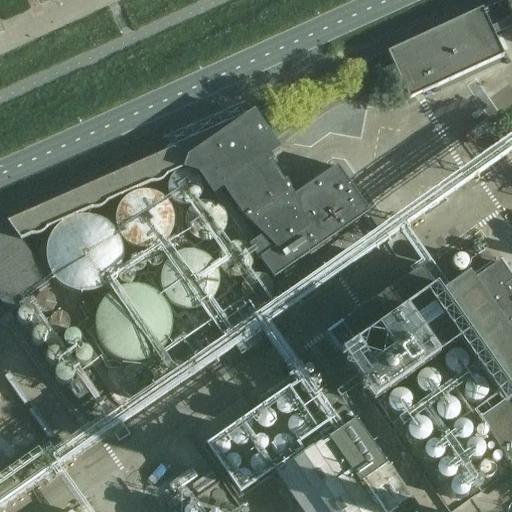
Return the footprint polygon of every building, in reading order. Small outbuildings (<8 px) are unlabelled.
[(511,0),(502,0),(503,2),(511,21),(511,0)] [(481,10),(386,54),(408,101),(503,57),(481,10)] [(47,230),(69,221),(91,211),(95,211),(100,210),(103,208),(105,206),(106,204),(150,185),(153,185),(158,184),(161,183),(164,181),(166,178),(182,171),(197,175),(212,198),(222,191),(240,218),(241,217),(262,238),(247,248),(258,263),(260,262),(273,280),(369,214),(336,167),(293,197),(286,181),(272,162),(272,161),(270,158),(279,151),(253,113),(187,158),(172,149),(5,223),(0,225),(0,303),(8,315),(51,285),(21,242),(31,238),(35,238),(38,237),(41,236),(44,233),(47,230)] [(165,190),(166,195),(167,199),(170,203),(174,206),(178,208),(182,209),(187,208),(192,207),(195,204),(199,200),(200,196),(201,191),(201,187),(199,182),(197,179),(193,175),(189,173),(184,173),(179,173),(175,175),(171,177),(168,181),(166,185),(165,190)] [(114,222),(115,230),(117,237),(122,244),(128,249),(135,252),(143,253),(150,253),(158,250),(164,246),(169,240),(173,233),(174,225),(173,217),(171,210),(166,203),(160,198),(153,195),(145,193),(138,194),(130,197),(124,201),(119,207),(115,214),(114,222)] [(183,224),(183,229),(185,234),(188,239),(192,242),(197,244),(203,245),(208,245),(213,243),(218,240),(221,236),(223,231),(224,226),(224,220),(222,215),(219,211),(215,207),(210,205),(204,204),(199,204),(194,206),(190,209),(186,213),(184,218),(183,224)] [(47,256),(48,265),(51,274),(57,282),(64,289),(73,293),(83,295),(92,294),(101,290),(109,285),(116,277),(120,269),(122,259),(121,249),(117,240),(112,232),(104,226),(96,222),(86,220),(76,221),(67,224),(59,230),(53,237),(48,246),(47,256)] [(216,262),(216,267),(218,272),(220,275),(224,278),(228,280),(233,281),(237,281),(242,279),(246,277),(249,273),(251,269),(252,264),(251,259),(250,255),(247,251),(243,248),(239,246),(234,245),(230,246),(225,247),(221,250),(218,254),(216,258),(216,262)] [(159,283),(160,291),(162,298),(167,305),(173,310),(180,313),(188,315),(195,314),(203,311),(209,307),(214,301),(218,294),(219,286),(218,278),(216,271),(211,264),(205,259),(198,256),(190,255),(182,255),(175,258),(169,262),(164,268),(160,275),(159,283)] [(451,265),(451,268),(452,270),(453,272),(455,273),(457,274),(460,275),(462,274),(464,274),(466,272),(468,270),(469,268),(469,266),(469,264),(468,261),(467,260),(465,258),(463,257),(461,257),(458,257),(456,258),(454,259),(453,261),(452,263),(451,265)] [(421,269),(324,337),(338,356),(336,357),(372,407),(468,338),(511,398),(478,421),(511,468),(511,467),(511,279),(499,262),(472,281),(468,275),(441,294),(438,289),(436,290),(421,269)] [(237,292),(237,297),(239,301),(242,305),(245,308),(249,310),(254,311),(259,310),(263,309),(267,306),(270,302),(272,298),(273,294),(273,289),(271,284),(268,281),(265,278),(260,276),(256,275),(251,275),(247,277),(243,279),(240,283),(238,287),(237,292)] [(95,327),(96,337),(99,346),(105,354),(112,360),(121,364),(131,366),(140,365),(150,362),(158,356),(164,349),(168,340),(170,331),(169,321),(166,312),(160,304),(153,297),(144,293),(134,292),(124,292),(115,296),(107,301),(101,309),(97,318),(95,327)] [(16,320),(16,322),(17,324),(18,326),(20,327),(21,328),(23,329),(25,328),(27,328),(29,326),(30,325),(31,323),(32,321),(31,319),(31,317),(29,315),(28,314),(26,313),(24,313),(22,313),(20,314),(18,315),(17,317),(16,318),(16,320)] [(32,342),(32,344),(33,346),(34,347),(35,349),(37,349),(39,350),(41,350),(43,349),(45,348),(46,346),(47,344),(47,342),(47,340),(47,338),(45,337),(44,336),(42,335),(40,334),(38,334),(36,335),(34,336),(33,338),(32,340),(32,342)] [(62,344),(62,347),(63,349),(64,351),(66,352),(68,353),(70,353),(73,353),(75,352),(76,351),(78,349),(79,347),(79,345),(79,343),(78,341),(77,339),(75,338),(73,337),(71,336),(69,336),(67,337),(65,338),(64,340),(63,342),(62,344)] [(46,362),(46,364),(47,366),(48,367),(49,369),(51,369),(53,370),(55,370),(57,369),(59,368),(60,366),(61,364),(61,362),(61,360),(61,358),(59,357),(58,355),(56,355),(54,354),(52,354),(50,355),(48,356),(47,358),(46,360),(46,362)] [(74,362),(74,364),(75,366),(76,368),(78,369),(80,370),(82,371),(84,370),(86,370),(88,368),(89,367),(90,365),(91,362),(91,360),(90,358),(89,356),(87,355),(85,354),(83,354),(80,354),(78,355),(76,356),(75,358),(74,360),(74,362)] [(118,386),(119,390),(120,395),(123,399),(127,402),(131,404),(136,404),(140,404),(145,402),(149,400),(152,396),(154,392),(154,387),(154,383),(152,378),(150,374),(146,371),(142,369),(137,368),(132,369),(128,370),(124,373),(121,377),(119,381),(118,386)] [(54,379),(54,381),(55,383),(56,385),(58,387),(60,388),(62,388),(64,388),(67,387),(68,386),(70,384),(71,382),(71,380),(71,378),(70,376),(69,374),(67,372),(65,371),(63,371),(61,371),(59,372),(57,373),(55,375),(54,377),(54,379)] [(418,511),(385,464),(384,465),(354,423),(329,385),(301,404),(318,427),(317,428),(318,430),(302,440),(310,451),(273,476),(298,511),(418,511)] [(276,408),(276,410),(277,413),(279,415),(281,417),(283,418),(286,418),(288,418),(291,417),(293,415),(294,414),(295,411),(296,409),(296,406),(295,404),(293,402),(291,400),(289,399),(287,398),(284,399),(282,400),(279,401),(278,403),(277,405),(276,408)] [(256,421),(256,424),(257,426),(259,428),(261,430),(263,431),(266,431),(268,431),(270,430),(273,429),(274,427),(275,425),(276,422),(276,419),(275,417),(273,415),(271,413),(269,412),(266,412),(264,412),(261,413),(259,414),(258,416),(257,419),(256,421)] [(287,429),(287,431),(288,434),(289,436),(292,438),(294,439),(297,439),(299,439),(302,438),(304,437),(306,435),(307,432),(307,430),(307,427),(306,424),(305,422),(303,420),(300,419),(298,419),(295,419),(292,420),(290,422),(288,424),(287,426),(287,429)] [(231,440),(231,443),(232,445),(233,447),(235,449),(237,450),(240,451),(243,450),(245,449),(247,448),(249,446),(250,444),(250,441),(250,439),(249,436),(248,434),(246,432),(243,431),(241,431),(238,431),(236,432),(234,434),(232,435),(231,438),(231,440)] [(252,446),(252,448),(253,450),(254,452),(256,453),(258,454),(260,455),(262,454),(264,454),(266,452),(267,451),(268,449),(269,447),(268,445),(268,443),(267,441),(265,439),(263,438),(261,438),(259,438),(257,439),(255,440),(253,442),(253,444),(252,446)] [(272,449),(272,453),(273,455),(275,458),(278,460),(280,461),(283,462),(287,462),(289,461),(292,459),(294,456),(295,454),(296,451),(296,447),(295,445),(293,442),(290,440),(288,439),(285,438),(281,438),(278,439),(276,441),(274,444),(273,446),(272,449)] [(214,452),(214,454),(215,456),(216,458),(218,460),(219,460),(222,461),(224,461),(226,460),(228,459),(229,457),(230,455),(230,453),(230,451),(229,449),(228,447),(226,446),(224,445),(222,444),(220,445),(218,445),(216,447),(215,448),(214,450),(214,452)] [(249,468),(249,471),(250,474),(252,476),(255,478),(257,479),(261,480),(264,480),(267,479),(269,477),(271,475),(272,472),(273,469),(273,466),(272,463),(270,460),(268,458),(265,457),(262,456),(259,456),(256,458),(253,459),(251,462),(250,464),(249,468)] [(226,465),(226,467),(227,469),(228,471),(230,472),(232,473),(234,474),(236,474),(238,473),(240,472),(241,470),(242,468),(242,466),(242,464),(241,462),(240,460),(239,458),(237,458),(234,457),(232,457),(230,458),(228,459),(227,461),(226,463),(226,465)] [(235,481),(235,483),(236,485),(237,487),(239,488),(241,489),(243,489),(245,489),(247,489),(249,487),(250,486),(251,484),(251,482),(251,479),(250,477),(249,476),(248,474),(246,473),(244,473),(241,473),(239,474),(238,475),(236,477),(235,479),(235,481)]
